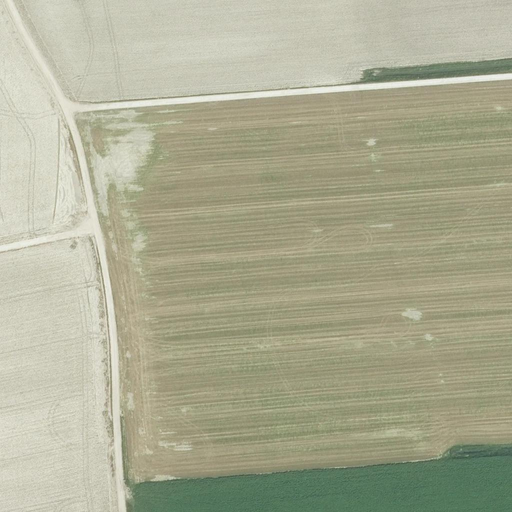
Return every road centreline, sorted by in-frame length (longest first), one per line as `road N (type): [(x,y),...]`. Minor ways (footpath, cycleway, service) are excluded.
road 1 (track): [(122,511),(109,296),(96,228),(65,110),(8,0)]
road 2 (track): [(65,110),(511,76)]
